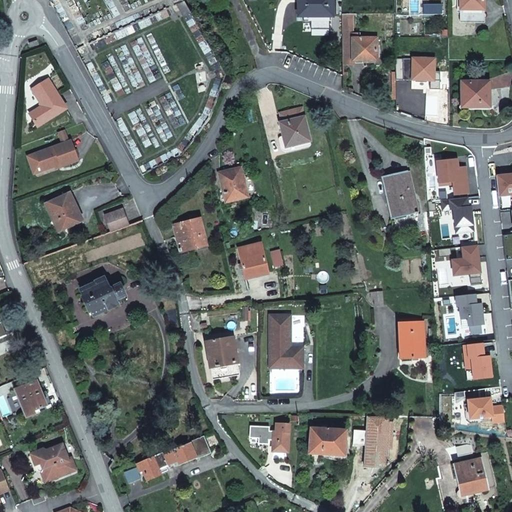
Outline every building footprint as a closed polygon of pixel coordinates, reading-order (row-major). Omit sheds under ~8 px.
[(298,0),(299,16),(333,16),(332,0),(298,0)] [(483,0),(460,0),(460,10),(460,23),(476,23),(476,10),(484,10),(483,0)] [(484,10),(476,10),(476,23),(484,23),(484,10)] [(352,53),(352,60),(377,61),(377,38),(360,38),(360,33),(354,33),(353,13),(342,14),(343,54),(352,53)] [(343,54),(343,65),(353,64),(352,60),(352,53),(343,54)] [(395,58),(396,73),(403,73),(403,58),(395,58)] [(413,59),(412,80),(434,81),(434,59),(413,59)] [(30,115),(38,127),(67,109),(48,80),(32,90),(42,106),(30,115)] [(461,82),(462,107),(490,107),(489,82),(461,82)] [(279,123),(285,147),(310,141),(304,117),(302,108),(280,113),(282,122),(279,123)] [(57,133),(61,144),(69,141),(65,130),(57,133)] [(55,167),(56,169),(78,161),(70,141),(69,141),(61,144),(36,154),(42,171),(55,167)] [(457,159),(437,162),(439,186),(453,184),(454,195),(468,193),(466,167),(458,168),(457,159)] [(219,173),(240,168),(239,163),(217,167),(219,173)] [(236,200),(236,196),(247,194),(241,168),(240,168),(219,173),(225,202),(236,200)] [(415,212),(416,216),(419,215),(410,171),(381,178),(390,218),(415,212)] [(511,174),(496,176),(498,197),(511,195),(511,174)] [(46,205),(58,232),(82,221),(70,194),(46,205)] [(467,197),(442,200),(443,210),(453,209),(456,233),(474,231),(471,211),(469,211),(468,207),(467,197)] [(105,214),(111,232),(128,225),(122,208),(105,214)] [(173,225),(180,253),(207,245),(200,219),(173,225)] [(238,248),(245,279),(268,273),(261,244),(260,238),(252,240),(254,245),(238,248)] [(477,245),(461,247),(462,259),(451,260),(453,276),(470,273),(471,284),(482,283),(479,262),(478,262),(477,258),(479,257),(477,245)] [(89,313),(91,312),(94,317),(128,301),(120,283),(109,288),(104,277),(95,282),(80,290),(83,297),(82,297),(89,313)] [(373,292),(374,306),(384,306),(383,291),(373,292)] [(475,294),(455,296),(457,307),(459,306),(460,319),(467,318),(468,326),(484,325),(481,303),(476,304),(475,294)] [(270,317),(270,365),(302,366),(302,349),(290,349),(291,317),(270,317)] [(402,332),(403,358),(425,357),(425,356),(425,345),(424,322),(398,323),(398,332),(402,332)] [(207,342),(213,380),(240,375),(234,337),(207,342)] [(35,414),(34,410),(47,405),(43,394),(37,381),(14,390),(26,418),(35,414)] [(47,393),(43,394),(47,405),(51,404),(47,393)] [(504,421),(503,406),(491,407),(491,401),(487,402),(486,398),(467,400),(469,419),(492,416),(493,422),(504,421)] [(272,444),(272,452),(288,452),(290,425),(276,424),(276,432),(273,432),(250,431),(249,438),(257,439),(257,443),(272,444)] [(344,456),(346,430),(311,428),(309,454),(344,456)] [(195,458),(196,459),(211,454),(204,436),(191,442),(192,443),(163,454),(162,453),(136,465),(139,473),(142,471),(146,481),(160,475),(160,474),(164,473),(162,468),(173,463),(177,461),(178,465),(195,458)] [(62,476),(60,472),(71,468),(68,458),(62,445),(47,450),(43,449),(31,454),(35,465),(37,471),(41,472),(45,482),(62,476)] [(71,468),(73,471),(76,470),(71,457),(68,458),(71,468)] [(460,474),(465,495),(487,489),(480,459),(455,465),(457,475),(460,474)] [(125,474),(128,484),(140,480),(136,469),(125,474)] [(0,489),(8,487),(2,470),(0,470),(0,489)]
